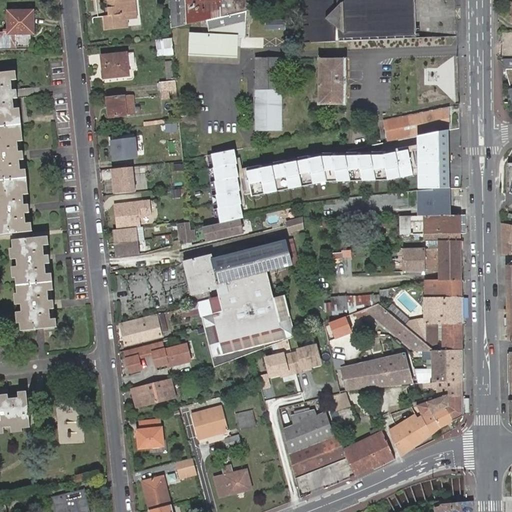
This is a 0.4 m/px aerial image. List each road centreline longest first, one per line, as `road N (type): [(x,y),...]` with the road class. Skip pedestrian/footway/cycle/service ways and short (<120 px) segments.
road 1 (residential): [(124,511),(67,0)]
road 2 (primary): [(482,135),(487,445)]
road 3 (tertiary): [(487,445),(429,456),(307,511)]
road 4 (primary): [(480,0),(482,135)]
